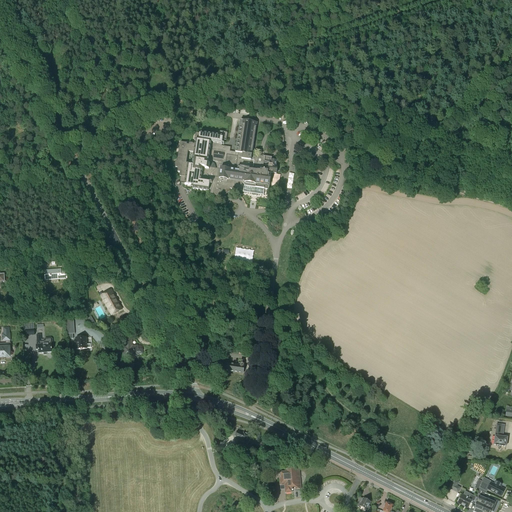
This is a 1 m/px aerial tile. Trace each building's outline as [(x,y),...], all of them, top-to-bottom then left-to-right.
[(276,167),(276,161),(271,161),(272,158),(252,155),(257,123),(240,120),(235,152),(230,151),(231,147),(222,146),(223,140),(226,140),(227,133),(219,132),(219,136),(200,133),(199,134),(195,134),(194,141),(196,141),(195,144),(189,144),(189,145),(187,145),(187,143),(180,142),(178,162),(176,161),(175,168),(178,168),(177,172),(180,172),(180,176),(182,177),(182,179),(183,180),(183,181),(185,181),(184,185),(192,186),(192,185),(194,186),(193,189),(208,192),(209,191),(210,191),(210,194),(222,196),(223,185),(226,186),(229,186),(229,189),(244,191),(243,193),(251,194),(251,195),(257,196),(257,195),(263,196),(264,189),(269,190),(271,173),(276,174),(277,167),(276,167)] [(236,247),(234,259),(252,262),(254,250),(236,247)] [(45,271),(45,280),(58,279),(59,279),(67,279),(66,271),(61,272),(60,269),(45,271)] [(100,296),(111,315),(122,310),(111,290),(100,296)] [(74,319),(67,320),(68,340),(73,339),(73,334),(75,334),(74,319)] [(22,331),(26,331),(26,336),(35,335),(34,321),(21,322),(22,331)] [(1,328),(2,342),(10,341),(10,328),(1,328)] [(36,342),(36,350),(39,350),(39,354),(43,353),(43,354),(44,355),(46,355),(47,354),(47,353),(52,353),(52,346),(53,346),(52,339),(51,338),(45,338),(43,340),(41,341),(41,336),(40,335),(38,335),(37,336),(37,342),(36,342)] [(75,341),(76,345),(77,350),(87,349),(87,348),(91,348),(90,344),(86,345),(86,338),(76,339),(76,340),(75,341)] [(125,347),(123,347),(124,356),(138,355),(138,354),(143,354),(142,349),(138,350),(138,346),(132,346),(132,338),(125,339),(125,347)] [(10,357),(10,356),(11,356),(12,355),(12,354),(12,353),(12,352),(11,352),(10,352),(9,352),(9,347),(0,347),(0,357),(0,358),(0,356),(1,357),(4,357),(4,356),(5,356),(5,358),(10,357)] [(238,363),(238,365),(221,362),(220,370),(243,373),(244,366),(243,366),(244,359),(241,359),(240,363),(238,363)] [(507,438),(502,437),(504,425),(497,424),(494,445),(506,446),(507,438)] [(235,436),(238,438),(239,437),(241,439),(240,442),(245,444),(248,445),(250,440),(247,439),(249,435),(244,433),(243,434),(237,432),(235,436)] [(280,472),(281,478),(280,478),(280,486),(281,486),(281,487),(283,489),(285,489),(285,493),(292,493),(292,491),(293,491),(293,490),(301,489),(299,468),(287,469),(287,470),(286,470),(286,472),(280,472)] [(459,480),(469,484),(474,474),(463,470),(459,480)] [(504,489),(500,487),(502,484),(495,481),(494,484),(491,482),(489,486),(482,482),(479,488),(486,492),(488,489),(491,491),(490,491),(501,496),(504,489)] [(457,503),(467,508),(471,500),(474,502),(476,497),(471,494),(465,492),(463,495),(462,495),(457,503)] [(494,499),(493,502),(479,496),(474,508),(481,511),(482,511),(494,511),(499,502),(494,499)] [(370,507),(368,506),(370,502),(370,501),(368,500),(367,500),(364,498),(363,500),(359,498),(357,502),(359,503),(357,507),(359,508),(360,507),(368,511),(370,507)] [(392,511),(390,511),(393,505),(386,503),(382,511),(383,511),(382,511),(392,511)]
